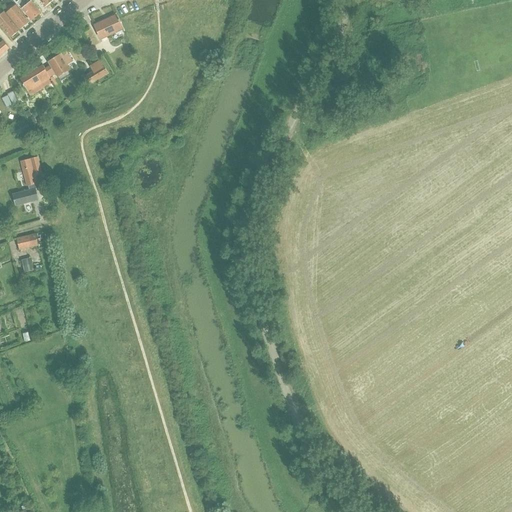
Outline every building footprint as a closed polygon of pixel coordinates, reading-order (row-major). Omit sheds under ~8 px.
[(31,21),(41,13),(30,0),(19,0),(17,3),(31,21)] [(16,6),(14,8),(8,13),(16,23),(18,22),(23,28),(29,22),(16,6)] [(4,12),(2,14),(0,15),(0,25),(11,38),(19,31),(4,12)] [(100,38),(122,28),(116,14),(94,24),(100,38)] [(0,55),(9,48),(0,37),(0,55)] [(44,68),(49,76),(55,73),(57,76),(70,69),(67,64),(72,60),(65,49),(48,61),(50,64),(44,68)] [(85,75),(90,82),(107,72),(102,64),(101,65),(98,60),(90,65),(93,70),(85,75)] [(50,78),(49,76),(44,68),(42,64),(19,79),(28,92),(50,78)] [(14,105),(19,103),(14,92),(8,94),(14,105)] [(7,108),(12,105),(8,96),(2,98),(7,108)] [(33,116),(27,119),(31,126),(36,123),(33,116)] [(25,122),(13,129),(17,136),(29,129),(25,122)] [(29,190),(12,194),(15,206),(38,201),(35,190),(40,189),(38,184),(41,183),(39,175),(42,174),(38,157),(20,162),(26,187),(28,186),(29,190)] [(39,244),(44,242),(41,230),(35,232),(39,244)] [(38,246),(35,234),(16,238),(19,250),(38,246)] [(21,260),(24,272),(33,270),(31,258),(21,260)] [(29,331),(22,333),(24,342),(31,341),(29,331)]
